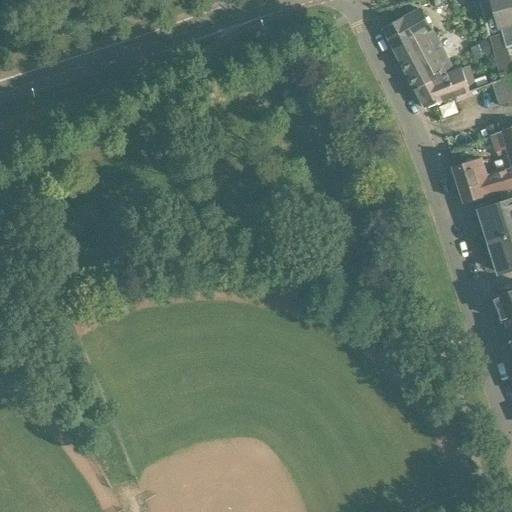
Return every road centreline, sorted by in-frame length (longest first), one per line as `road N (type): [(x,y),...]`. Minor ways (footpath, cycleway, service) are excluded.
road 1 (residential): [(511,435),(427,165),(354,0)]
road 2 (tertiary): [(284,0),(0,88)]
